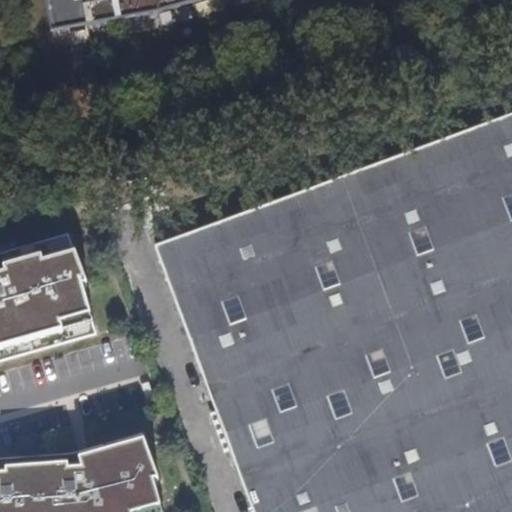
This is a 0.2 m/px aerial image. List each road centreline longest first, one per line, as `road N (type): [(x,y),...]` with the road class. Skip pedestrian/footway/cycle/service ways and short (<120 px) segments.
road 1 (unknown): [(246,511),(159,288)]
road 2 (unknown): [(0,412),(138,374),(145,356),(132,326)]
